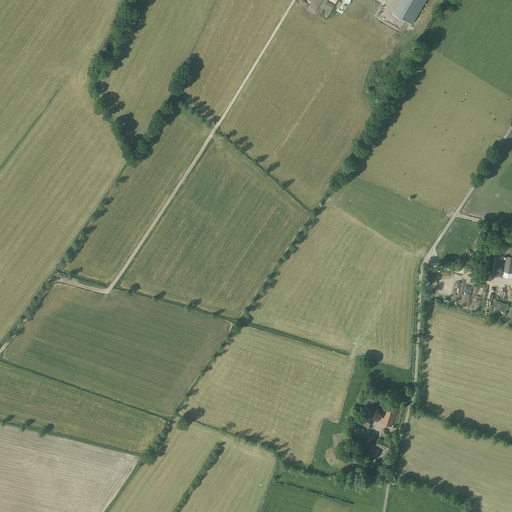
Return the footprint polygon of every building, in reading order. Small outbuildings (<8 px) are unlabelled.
[(412,24),(426,0),(399,0),(393,12),(412,24)] [(489,247),(485,273),(500,276),(504,254),(507,255),(503,277),(511,278),(511,276),(511,244),(509,244),(508,250),(505,249),(489,247)] [(468,252),(465,265),(475,267),(475,265),(477,254),(468,252)] [(508,304),(502,302),(496,300),(493,312),(505,315),(506,310),(500,308),(501,308),(506,309),(508,304)] [(377,396),(371,394),(366,408),(375,411),(376,408),(373,406),(377,396)] [(386,407),(381,423),(392,426),(397,410),(386,407)] [(369,428),(372,421),(361,417),(359,423),(369,428)] [(368,438),(371,432),(351,424),(348,430),(368,438)] [(391,443),(382,440),(379,438),(375,447),(371,445),(367,455),(376,458),(380,448),(388,450),(391,443)]
